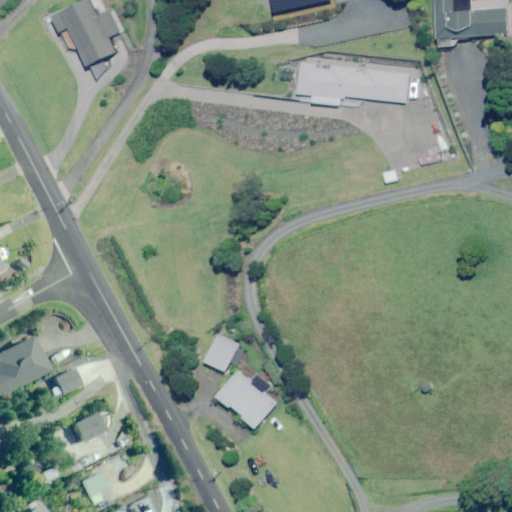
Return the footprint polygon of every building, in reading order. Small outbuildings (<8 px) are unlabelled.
[(113,36),(93,0),(90,0),(66,13),(86,51),(113,36)] [(335,1),(334,0),(272,0),(275,12),(335,1)] [(458,12),(457,0),(438,0),(440,46),(457,46),(457,37),(510,36),(509,10),(458,12)] [(318,65),(302,65),(300,95),(347,98),(347,96),(410,100),(411,71),(332,67),(332,70),(317,69),(318,65)] [(399,172),(398,162),(385,164),(386,174),(399,172)] [(115,188),(106,181),(93,200),(103,206),(115,188)] [(242,345),(221,334),(206,364),(227,374),(242,345)] [(0,395),(46,372),(29,338),(0,353),(0,395)] [(80,386),(72,369),(53,379),(61,396),(80,386)] [(254,381),(242,371),(219,396),(232,407),(234,404),(247,416),(245,418),(258,429),(280,404),(269,394),(275,387),(260,374),(254,381)] [(104,432),(95,414),(71,425),(80,444),(104,432)] [(131,443),(108,456),(121,478),(144,464),(131,443)] [(56,476),(51,467),(40,473),(44,482),(56,476)] [(109,494),(93,471),(77,482),(93,505),(109,494)] [(45,511),(36,501),(23,511),(45,511)]
